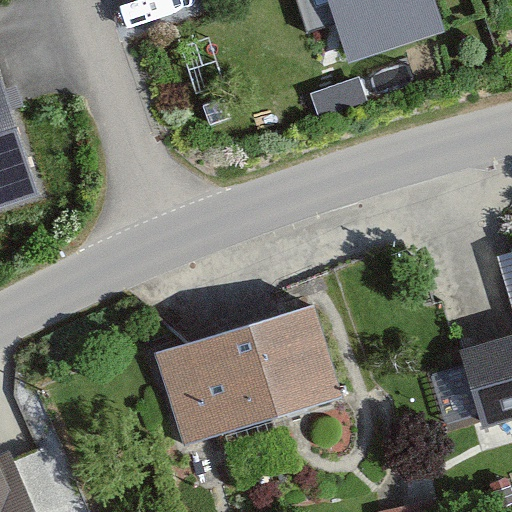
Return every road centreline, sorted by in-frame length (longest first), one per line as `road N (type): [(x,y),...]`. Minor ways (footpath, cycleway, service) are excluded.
road 1 (residential): [(511,134),(165,239)]
road 2 (residential): [(86,0),(165,239)]
road 3 (residential): [(165,239),(43,287),(0,313)]
